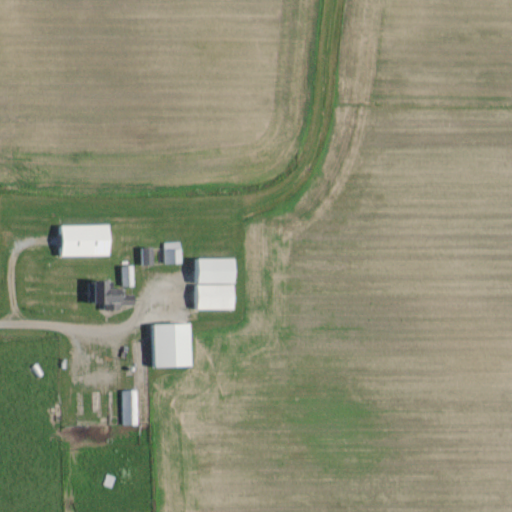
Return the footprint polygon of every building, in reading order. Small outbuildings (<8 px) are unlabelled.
[(52,226),(53,257),(107,256),(106,225),(52,226)] [(178,243),(160,243),(160,265),(179,264),(178,243)] [(230,259),(189,259),(188,310),(229,310),(230,259)] [(118,289),(99,290),(98,281),(83,282),(83,305),(99,305),(99,311),(114,311),(114,306),(130,306),(130,295),(122,295),(121,288),(132,287),(131,266),(118,267),(118,289)] [(146,369),(188,367),(186,324),(145,325),(146,369)] [(135,426),(134,391),(118,391),(119,426),(135,426)]
